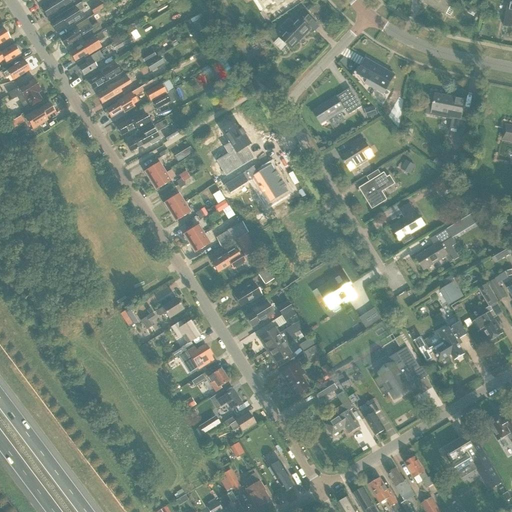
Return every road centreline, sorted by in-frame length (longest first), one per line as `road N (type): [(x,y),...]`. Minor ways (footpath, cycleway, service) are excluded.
road 1 (unclassified): [(320,490),(8,0)]
road 2 (unclassified): [(399,301),(283,106),(370,15)]
road 3 (unclassified): [(511,377),(320,490)]
road 4 (unclassified): [(370,15),(425,47),(511,68)]
road 5 (motorway): [(85,511),(0,396)]
